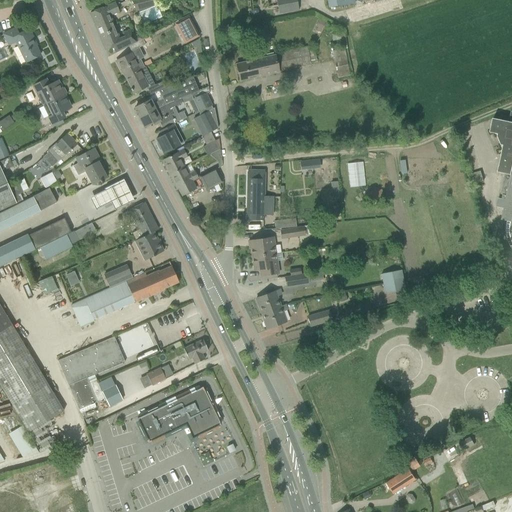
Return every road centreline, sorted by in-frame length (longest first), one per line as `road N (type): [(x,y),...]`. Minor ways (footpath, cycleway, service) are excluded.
road 1 (unclassified): [(212,276),(225,263),(230,218),(208,0)]
road 2 (unclassified): [(271,391),(403,320),(468,345),(511,341)]
road 3 (secondary): [(189,249),(88,69)]
road 4 (secondary): [(271,391),(212,276)]
road 5 (secondary): [(198,283),(255,398)]
road 6 (secondary): [(314,511),(271,391)]
road 7 (secondary): [(255,398),(298,511)]
